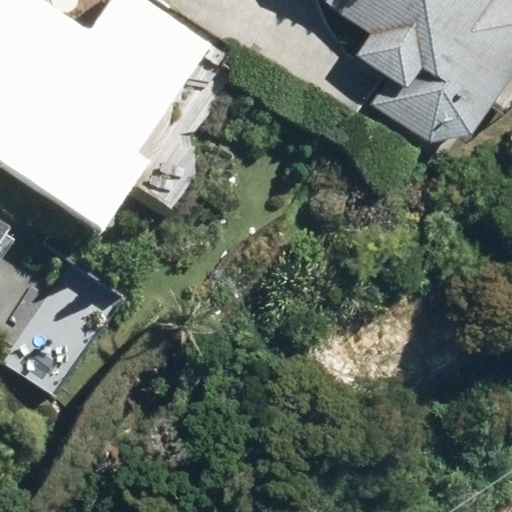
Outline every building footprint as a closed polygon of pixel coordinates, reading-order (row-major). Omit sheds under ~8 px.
[(296,0),(357,43),(341,65),(375,90),(359,113),(410,157),(450,150),(511,59),(511,14),(492,0),(296,0)] [(0,161),(10,168),(75,70),(0,21),(0,161)] [(90,171),(164,59),(109,23),(9,174),(49,200),(45,206),(73,224),(102,179),(90,171)] [(227,114),(173,81),(114,178),(168,211),(227,114)] [(0,378),(41,408),(115,306),(64,269),(0,355),(0,378)]
